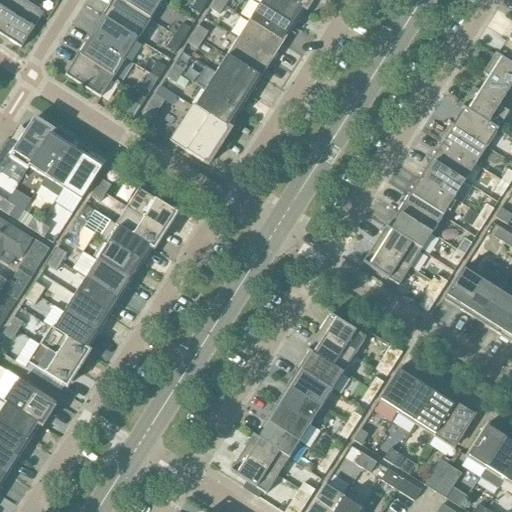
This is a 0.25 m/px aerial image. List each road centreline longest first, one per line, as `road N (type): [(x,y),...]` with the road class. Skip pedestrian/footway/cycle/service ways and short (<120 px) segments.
road 1 (residential): [(224,201),(29,511)]
road 2 (residential): [(324,263),(491,0)]
road 3 (tertiary): [(424,0),(275,235)]
road 4 (tertiary): [(275,235),(139,451)]
road 5 (residential): [(188,476),(324,263)]
road 6 (residential): [(352,0),(224,201)]
road 7 (residential): [(224,201),(28,79)]
road 8 (residential): [(511,389),(324,263)]
